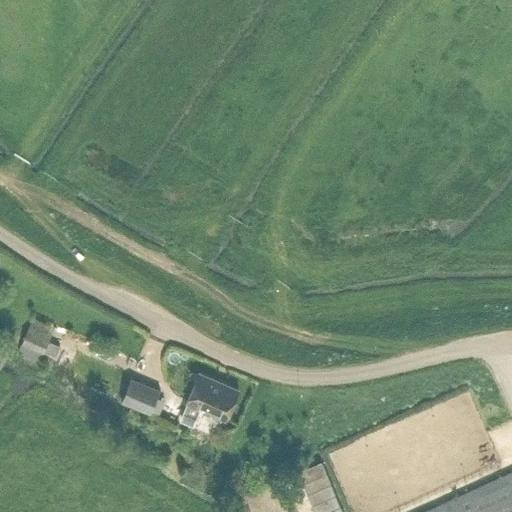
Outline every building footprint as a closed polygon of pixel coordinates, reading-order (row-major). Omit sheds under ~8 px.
[(27,325),(16,352),(38,361),(43,350),(55,356),(60,344),(48,339),(50,335),(27,325)] [(238,388),(199,370),(186,399),(225,417),(238,388)] [(149,411),(159,389),(130,376),(120,398),(149,411)] [(341,511),(320,461),(299,471),(316,511),(341,511)] [(511,511),(511,470),(419,511),(511,511)]
